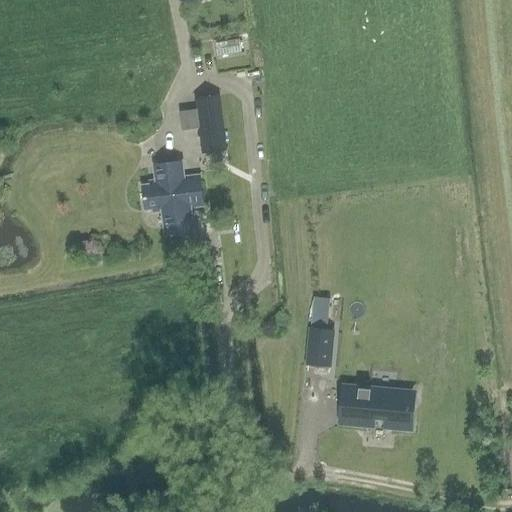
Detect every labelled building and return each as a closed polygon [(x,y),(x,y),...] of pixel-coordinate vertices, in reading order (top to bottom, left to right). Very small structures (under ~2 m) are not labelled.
[(220,96),(195,99),(200,140),(225,137),(220,96)] [(200,175),(184,177),(182,162),(155,165),(156,181),(151,181),(151,186),(143,187),(146,208),(154,207),(154,212),(160,211),(164,236),(195,232),(192,207),(203,206),(200,175)] [(381,323),(412,322),(410,294),(380,295),(381,323)] [(333,331),(307,328),(304,368),(329,371),(333,331)] [(344,398),(342,421),(375,424),(375,417),(385,418),(384,425),(400,426),(410,427),(411,423),(413,406),(412,406),(413,395),(403,394),(371,391),(371,389),(359,388),(358,399),(344,398)]
